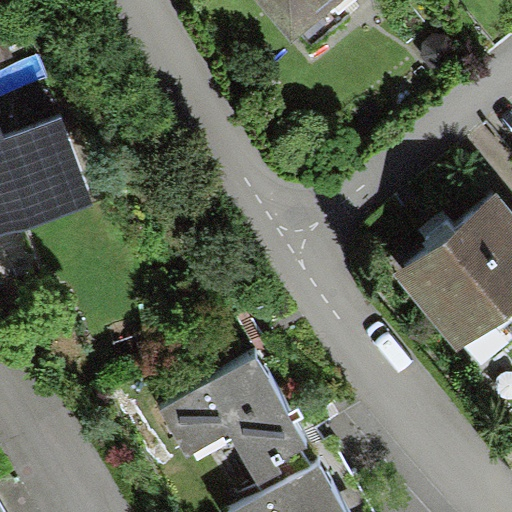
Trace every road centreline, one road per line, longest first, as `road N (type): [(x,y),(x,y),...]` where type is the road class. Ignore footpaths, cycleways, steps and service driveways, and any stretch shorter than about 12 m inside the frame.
road 1 (residential): [(502,511),(286,256)]
road 2 (residential): [(286,256),(222,184),(129,0)]
road 3 (residential): [(511,58),(286,256)]
road 4 (residential): [(0,382),(89,511)]
